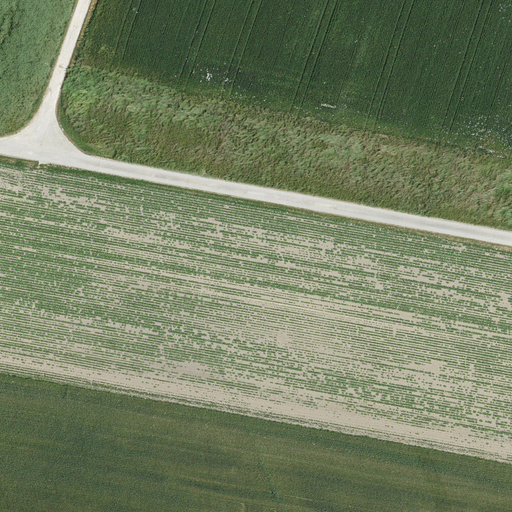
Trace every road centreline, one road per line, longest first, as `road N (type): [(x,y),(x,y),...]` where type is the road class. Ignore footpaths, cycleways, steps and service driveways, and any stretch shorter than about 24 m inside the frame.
road 1 (track): [(0,140),(511,236)]
road 2 (track): [(38,147),(89,0)]
